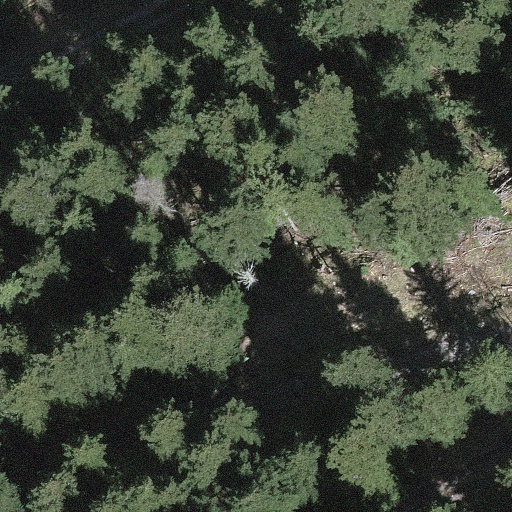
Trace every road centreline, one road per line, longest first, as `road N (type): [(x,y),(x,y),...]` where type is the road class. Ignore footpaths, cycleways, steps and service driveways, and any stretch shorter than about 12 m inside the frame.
road 1 (track): [(0,476),(133,445),(387,364),(511,337)]
road 2 (track): [(133,11),(0,92)]
